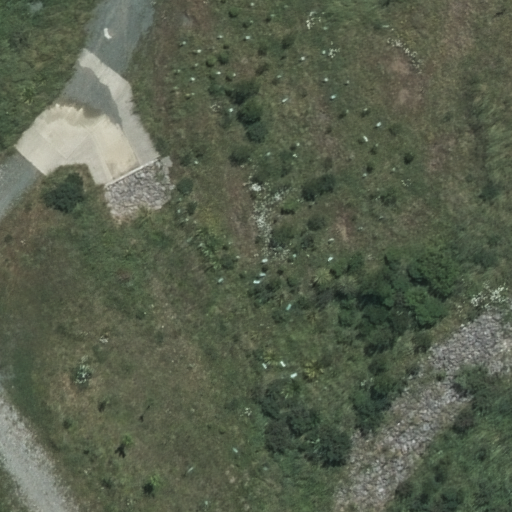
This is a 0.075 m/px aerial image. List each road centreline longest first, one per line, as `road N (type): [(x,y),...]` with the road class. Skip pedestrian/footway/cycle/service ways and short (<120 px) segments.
road 1 (track): [(0,208),(111,47),(129,0)]
road 2 (residential): [(511,338),(424,408),(371,480)]
